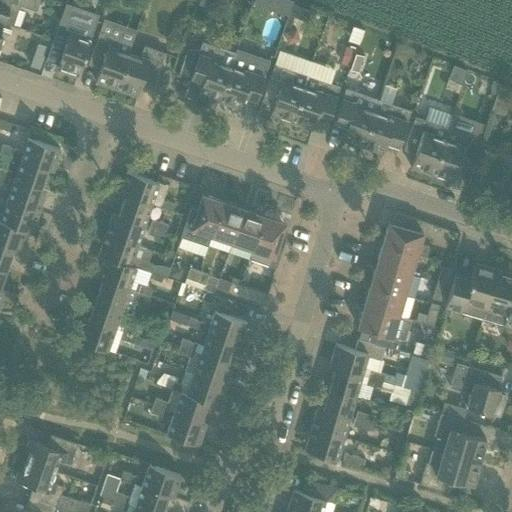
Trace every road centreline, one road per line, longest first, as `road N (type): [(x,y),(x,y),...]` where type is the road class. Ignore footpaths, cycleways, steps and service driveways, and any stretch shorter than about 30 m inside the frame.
road 1 (residential): [(208,511),(220,473),(276,442),(290,408),(290,373),(334,197)]
road 2 (residential): [(334,197),(104,118)]
road 3 (residential): [(24,320),(42,297),(104,118)]
road 4 (residential): [(511,234),(379,191),(334,197)]
